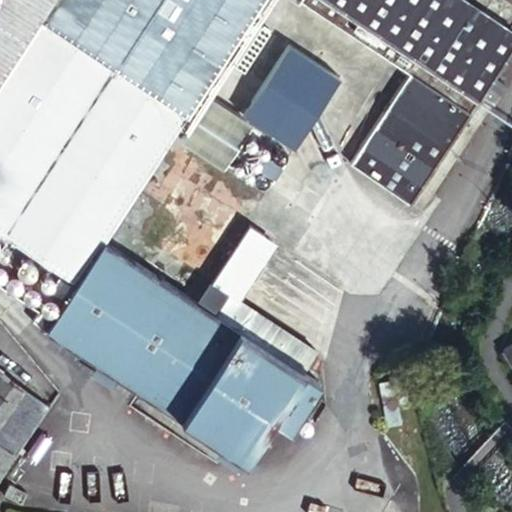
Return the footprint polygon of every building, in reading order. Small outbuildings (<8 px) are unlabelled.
[(254,0),(0,0),(0,81),(41,21),(182,114),(185,110),(198,88),(254,0)] [(42,333),(51,339),(91,366),(112,379),(217,449),(237,463),(267,419),(282,429),(313,384),(137,268),(141,260),(172,280),(180,268),(193,276),(241,203),(255,212),(355,280),(478,95),(490,76),(511,44),(511,31),(466,0),(272,0),(220,79),(231,86),(215,112),(212,111),(206,121),(188,150),(170,140),(167,138),(73,285),(52,318),(42,333)] [(0,81),(0,234),(73,285),(167,138),(182,114),(41,21),(0,81)] [(504,85),(490,76),(478,95),(491,104),(504,85)] [(206,93),(198,88),(185,110),(190,111),(170,140),(188,150),(206,121),(192,113),(206,93)] [(491,104),(478,95),(355,280),(371,290),(493,105),(491,104)] [(255,212),(241,203),(221,235),(234,244),(255,212)] [(207,286),(234,244),(221,235),(193,276),(207,286)] [(511,358),(511,339),(503,345),(511,358)] [(112,379),(91,366),(87,374),(107,387),(112,379)] [(0,430),(26,390),(3,372),(0,376),(0,430)] [(0,477),(47,406),(26,390),(0,430),(0,477)] [(388,404),(377,405),(381,423),(393,421),(388,404)] [(237,463),(217,449),(211,458),(232,471),(237,463)]
